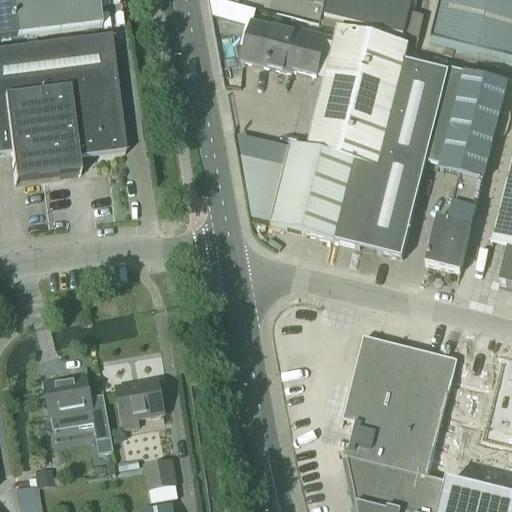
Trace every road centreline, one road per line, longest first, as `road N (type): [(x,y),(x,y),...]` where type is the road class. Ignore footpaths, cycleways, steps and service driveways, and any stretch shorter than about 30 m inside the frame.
road 1 (unclassified): [(511,332),(231,261)]
road 2 (tertiary): [(231,261),(184,0)]
road 3 (tertiary): [(279,511),(231,261)]
road 4 (unclassified): [(0,266),(162,254),(231,261)]
road 5 (unknown): [(369,296),(339,407),(344,511)]
